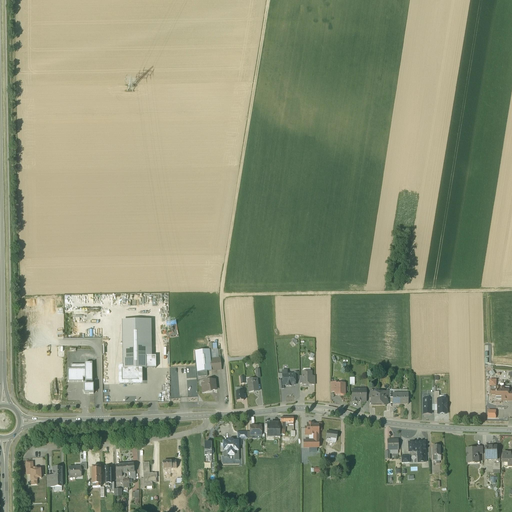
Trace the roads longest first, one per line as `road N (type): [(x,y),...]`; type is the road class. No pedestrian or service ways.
road 1 (track): [(14,0),(18,388),(33,404),(84,404)]
road 2 (secondary): [(206,413),(304,406),(511,428)]
road 3 (track): [(221,294),(268,0)]
road 4 (track): [(221,294),(511,291)]
road 5 (residential): [(206,413),(200,428),(179,434),(35,443)]
road 6 (primary): [(2,380),(0,213)]
road 7 (secondary): [(41,418),(206,413)]
